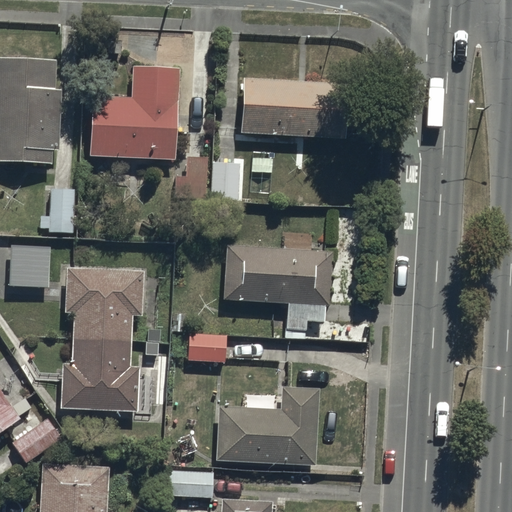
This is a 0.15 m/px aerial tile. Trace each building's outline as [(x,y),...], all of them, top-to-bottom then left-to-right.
[(52,60),(0,57),(0,158),(46,161),(52,60)] [(176,157),(178,67),(134,66),(134,93),(88,93),(87,156),(176,157)] [(357,81),(243,79),(242,127),(356,129),(357,81)] [(205,197),(206,155),(185,154),(185,169),(174,169),(174,196),(205,197)] [(237,199),(238,162),(209,162),(209,198),(237,199)] [(73,187),(49,186),(48,214),(40,214),(39,226),(47,226),(47,229),(71,230),(73,187)] [(329,248),(225,242),(222,297),(326,302),(329,248)] [(48,243),(7,243),(6,283),(47,284),(48,243)] [(138,266),(60,268),(61,318),(70,318),(71,355),(53,355),(54,408),(138,407),(138,366),(126,366),(125,305),(138,305),(138,266)] [(162,329),(143,328),(143,352),(162,353),(162,329)] [(225,332),(189,331),(188,359),(224,360),(225,332)] [(311,462),(312,383),(281,382),(280,403),(214,402),(213,460),(311,462)] [(0,384),(0,431),(22,416),(0,384)] [(48,416),(10,441),(23,461),(62,436),(48,416)] [(105,511),(107,465),(42,463),(39,511),(105,511)] [(211,496),(213,472),(168,469),(167,494),(211,496)] [(267,511),(269,500),(217,496),(215,511),(267,511)]
